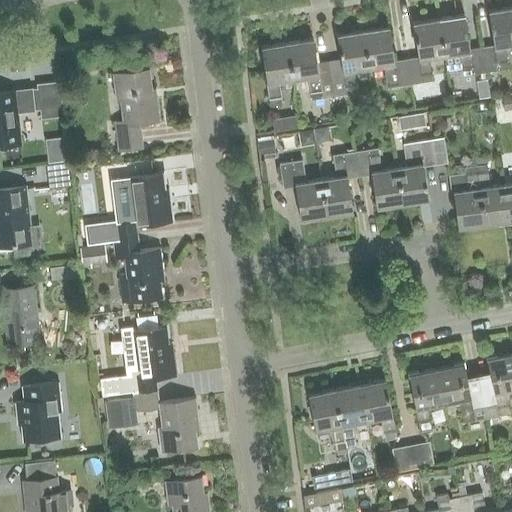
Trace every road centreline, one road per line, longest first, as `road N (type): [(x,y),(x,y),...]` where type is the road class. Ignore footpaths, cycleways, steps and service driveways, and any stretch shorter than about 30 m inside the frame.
road 1 (residential): [(442,332),(425,244),(228,278)]
road 2 (residential): [(228,278),(192,0)]
road 3 (residential): [(240,369),(442,332)]
road 4 (residential): [(257,511),(240,369)]
